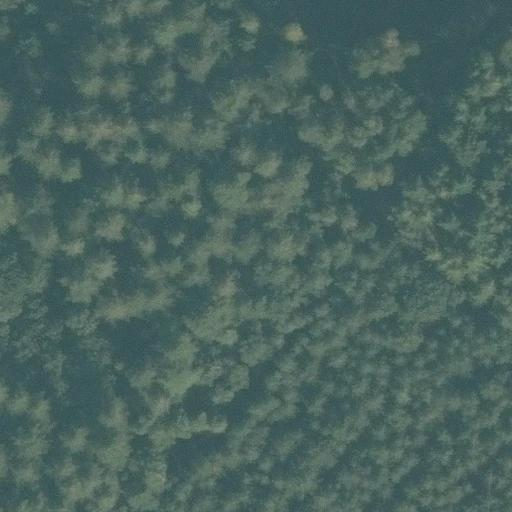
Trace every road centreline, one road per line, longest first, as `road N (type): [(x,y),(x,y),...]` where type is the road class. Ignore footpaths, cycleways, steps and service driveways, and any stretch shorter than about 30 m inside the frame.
road 1 (track): [(360,217),(129,511)]
road 2 (track): [(360,217),(315,182),(194,0)]
road 3 (track): [(494,0),(437,115),(360,217)]
road 4 (track): [(511,337),(360,217)]
